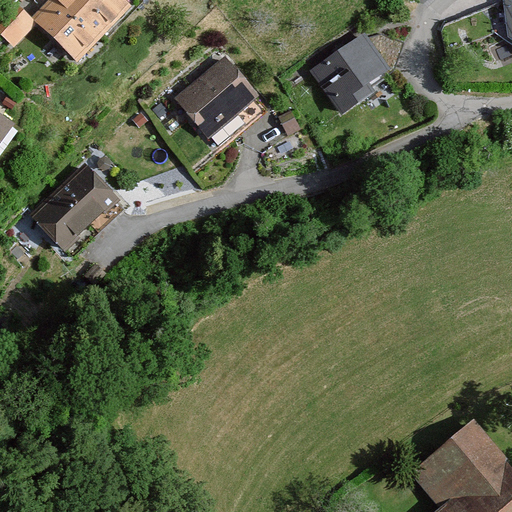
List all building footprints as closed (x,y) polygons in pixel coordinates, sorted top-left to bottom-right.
[(130,8),(121,0),(50,0),(33,17),(77,61),(130,8)] [(362,100),(356,91),(386,73),(363,41),(348,52),(345,50),(336,57),(338,58),(317,73),(345,113),(362,100)] [(227,63),(181,101),(219,148),(246,126),(237,115),(256,98),(227,63)] [(0,143),(14,125),(0,115),(0,143)] [(87,171),(62,194),(95,230),(120,206),(87,171)] [(70,253),(95,230),(62,194),(37,218),(70,253)] [(511,511),(511,486),(463,429),(406,477),(435,511),(511,511)]
